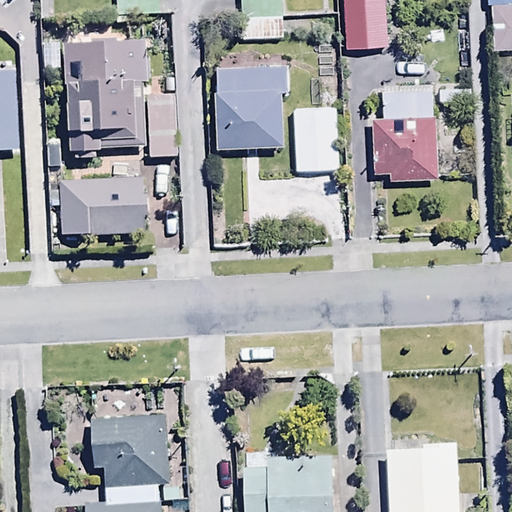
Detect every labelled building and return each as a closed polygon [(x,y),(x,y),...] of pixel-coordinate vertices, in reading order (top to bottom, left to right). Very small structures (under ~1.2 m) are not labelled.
[(160,16),(159,0),(114,0),(115,17),(160,16)] [(239,0),(241,41),(282,41),(281,0),(239,0)] [(388,0),(343,0),(344,28),(389,27),(388,0)] [(511,0),(485,0),(486,9),(490,9),(492,51),(511,50),(511,0)] [(148,145),(146,97),(140,97),(140,84),(150,84),(149,41),(62,43),(63,85),(66,85),(68,151),(72,150),(72,160),(96,159),(96,151),(136,150),(136,145),(148,145)] [(214,148),(242,149),(242,160),(256,160),(255,147),(283,146),(281,93),(287,93),(286,65),(214,67),(214,148)] [(0,151),(18,151),(15,73),(0,73),(0,151)] [(430,89),(381,91),(382,117),(369,118),(372,175),(387,174),(387,182),(434,179),(430,89)] [(146,97),(148,145),(148,158),(175,157),(174,96),(146,97)] [(146,180),(59,181),(60,236),(146,235),(146,180)] [(105,505),(159,503),(157,484),(168,483),(163,416),(87,420),(90,469),(102,468),(105,505)] [(458,511),(455,421),(385,424),(388,511),(458,511)] [(159,511),(159,503),(105,505),(84,506),(83,511),(159,511)]
